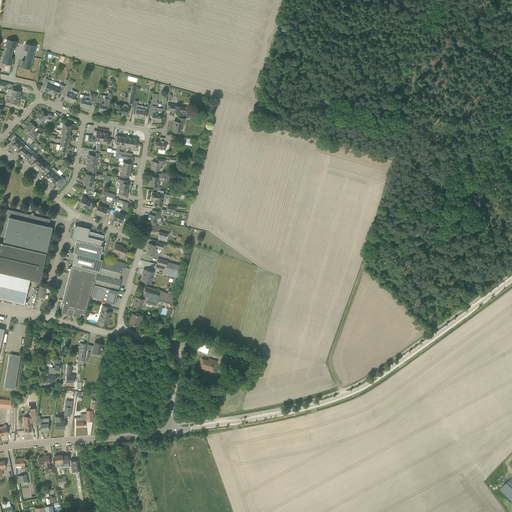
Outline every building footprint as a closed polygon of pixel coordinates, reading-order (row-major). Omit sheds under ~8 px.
[(4,51),(9,52),(11,52),(12,53),(13,48),(16,48),(17,42),(6,39),(4,48),(5,48),(4,51)] [(34,55),(36,46),(25,43),(24,50),(27,51),(26,56),(27,56),(28,56),(33,57),(34,55)] [(9,52),(4,51),(4,53),(3,53),(1,62),(12,65),(13,58),(10,58),(12,53),(11,52),(9,52)] [(33,58),(33,57),(28,56),(26,56),(25,61),(22,60),(20,67),(31,69),(33,60),(33,58)] [(45,92),(50,94),(55,82),(45,78),(42,85),(45,87),(44,90),(45,90),(45,92)] [(68,80),(66,84),(63,94),(66,95),(64,99),(73,103),(76,95),(70,92),(74,81),(69,79),(68,80)] [(55,82),(50,94),(56,96),(56,95),(58,95),(59,92),(62,93),(65,86),(55,82)] [(12,95),(11,96),(20,98),(21,95),(20,95),(21,91),(16,90),(16,88),(10,87),(10,88),(8,88),(6,94),(12,95)] [(113,90),(113,89),(110,88),(109,92),(108,92),(107,96),(100,94),(98,102),(100,102),(98,112),(105,113),(105,109),(109,110),(112,92),(113,90)] [(94,106),(97,95),(90,93),(89,96),(83,95),(82,98),(80,106),(84,107),(84,108),(89,109),(90,105),(94,106)] [(20,98),(11,96),(10,96),(9,101),(6,100),(6,103),(12,105),(13,103),(17,104),(18,100),(20,101),(20,98)] [(140,118),(142,106),(136,105),(137,101),(134,101),(132,113),(135,114),(134,117),(140,118)] [(173,111),(173,113),(181,114),(181,113),(189,114),(190,107),(182,106),(182,107),(178,106),(178,105),(168,103),(166,110),(170,111),(173,111)] [(128,115),(129,107),(123,106),(123,105),(116,104),(115,110),(116,110),(115,114),(116,114),(116,115),(118,115),(119,115),(121,115),(121,114),(124,115),(124,114),(128,115)] [(150,108),(149,115),(152,116),(151,120),(160,122),(161,114),(162,109),(156,108),(156,106),(150,105),(150,108)] [(149,115),(150,108),(147,108),(147,106),(142,106),(140,118),(145,119),(146,116),(149,116),(149,115)] [(46,114),(42,110),(33,119),(39,125),(45,119),(51,121),(54,115),(47,113),(46,114)] [(172,131),(177,132),(180,132),(182,125),(184,125),(185,119),(178,118),(177,122),(174,121),(172,131)] [(30,122),(25,128),(29,132),(27,134),(33,139),(38,134),(34,130),(36,127),(30,122)] [(95,142),(94,144),(100,145),(100,143),(102,132),(99,131),(99,132),(96,131),(96,136),(88,135),(87,141),(95,142)] [(105,132),(102,132),(100,143),(102,144),(103,142),(106,143),(106,144),(110,145),(111,139),(107,138),(108,133),(105,133),(105,132)] [(116,153),(118,153),(119,151),(120,145),(121,136),(115,135),(115,139),(116,139),(115,144),(118,144),(118,145),(116,145),(116,150),(111,150),(110,152),(116,153)] [(186,138),(181,137),(171,135),(170,140),(180,142),(180,144),(185,145),(186,138)] [(15,151),(18,147),(21,144),(22,142),(16,136),(11,141),(14,143),(11,146),(14,149),(13,150),(15,151)] [(154,148),(158,149),(158,153),(164,154),(165,150),(166,141),(166,138),(162,137),(161,140),(158,140),(158,142),(155,141),(154,148)] [(21,157),(29,148),(25,144),(22,142),(21,144),(18,147),(21,149),(18,152),(20,155),(19,156),(21,157)] [(32,159),(36,154),(29,148),(21,157),(23,159),(24,158),(27,160),(29,157),(32,159)] [(87,157),(86,160),(98,162),(100,162),(101,157),(99,156),(100,153),(94,152),(93,155),(88,154),(88,157),(87,157)] [(119,164),(119,167),(131,169),(131,167),(132,167),(133,160),(132,160),(133,157),(121,156),(121,154),(118,153),(116,153),(115,157),(125,159),(125,162),(123,162),(122,165),(119,164)] [(33,168),(35,169),(41,162),(37,158),(39,156),(36,154),(32,159),(34,161),(31,164),(34,167),(33,168)] [(151,169),(156,170),(160,170),(161,164),(164,165),(165,159),(156,158),(156,162),(152,161),(151,169)] [(98,162),(86,160),(86,163),(87,163),(86,166),(89,166),(88,168),(87,172),(96,173),(98,162)] [(43,169),(45,171),(50,166),(47,164),(45,166),(41,162),(35,169),(37,171),(38,170),(40,172),(43,169)] [(46,180),(48,181),(55,174),(50,170),(52,168),(50,166),(45,171),(48,173),(45,176),(47,178),(46,180)] [(131,169),(119,167),(118,169),(121,170),(121,173),(120,173),(119,176),(127,178),(127,174),(131,175),(131,172),(130,172),(131,169)] [(150,176),(148,186),(153,186),(154,186),(157,187),(158,180),(159,180),(164,180),(164,174),(160,174),(155,173),(154,176),(150,176)] [(55,174),(48,181),(50,183),(51,182),(54,184),(56,181),(59,183),(63,178),(60,176),(59,178),(55,174)] [(116,187),(118,188),(119,187),(127,189),(128,187),(129,187),(129,184),(128,183),(128,180),(117,178),(116,187)] [(88,189),(91,190),(92,191),(93,184),(92,184),(93,181),(83,179),(82,181),(84,181),(83,184),(89,185),(88,189)] [(119,187),(118,188),(118,193),(119,194),(119,197),(127,198),(128,192),(127,192),(127,189),(119,187)] [(163,194),(163,191),(157,190),(157,193),(152,192),(151,199),(155,200),(154,206),(162,207),(162,203),(164,203),(165,198),(163,198),(164,194),(163,194)] [(80,206),(82,208),(87,199),(82,197),(78,204),(80,205),(80,206)] [(87,199),(82,208),(85,209),(85,208),(87,209),(88,208),(90,209),(93,203),(91,202),(91,201),(87,199)] [(103,206),(99,215),(102,216),(102,215),(104,216),(107,208),(103,206)] [(0,234),(0,235),(4,237),(3,241),(46,251),(52,227),(48,226),(50,219),(6,209),(0,234)] [(149,214),(148,220),(156,221),(157,218),(159,218),(160,211),(152,210),(152,214),(149,214)] [(120,213),(116,222),(119,223),(119,222),(121,223),(124,215),(120,213)] [(156,221),(148,220),(146,221),(146,223),(147,224),(147,226),(150,226),(149,231),(157,232),(158,225),(156,224),(156,221)] [(76,240),(73,252),(99,259),(102,246),(103,240),(102,240),(103,235),(88,231),(88,229),(77,226),(77,227),(76,228),(75,228),(72,239),(76,240)] [(148,248),(146,254),(154,256),(156,248),(162,250),(164,243),(156,241),(155,245),(148,243),(147,248),(148,248)] [(0,298),(24,304),(30,279),(40,281),(46,253),(0,242),(0,298)] [(119,246),(120,245),(115,243),(112,252),(124,257),(127,249),(119,246)] [(99,259),(73,252),(70,251),(68,259),(73,260),(72,265),(99,272),(102,259),(99,259)] [(158,258),(156,264),(166,267),(179,271),(181,266),(167,262),(168,261),(158,258)] [(99,273),(97,273),(94,283),(118,291),(121,279),(119,278),(121,272),(123,272),(125,263),(113,260),(112,265),(102,262),(99,273)] [(166,267),(156,264),(155,268),(164,271),(163,274),(177,278),(179,271),(166,267)] [(94,283),(97,273),(71,266),(60,308),(62,308),(61,312),(85,318),(90,297),(94,283)] [(141,281),(151,284),(154,272),(143,269),(142,273),(143,274),(141,281)] [(117,292),(118,291),(94,283),(90,297),(114,304),(117,292)] [(37,296),(44,297),(46,288),(40,286),(37,296)] [(142,295),(147,296),(146,301),(145,302),(156,305),(156,304),(157,300),(170,304),(171,302),(173,294),(172,294),(167,292),(160,290),(159,292),(149,290),(145,288),(143,294),(143,295),(142,295)] [(142,304),(144,299),(135,297),(133,306),(144,309),(145,309),(145,307),(146,305),(142,304)] [(109,311),(110,307),(102,305),(100,314),(102,314),(100,321),(108,324),(111,312),(109,311)] [(131,317),(132,317),(130,324),(141,327),(142,324),(144,317),(141,316),(132,314),(131,317)] [(156,333),(161,335),(164,324),(159,323),(156,333)] [(40,329),(39,336),(48,338),(49,330),(40,329)] [(91,354),(94,355),(95,353),(101,354),(102,349),(103,344),(94,342),(91,354)] [(86,344),(80,343),(77,360),(84,361),(86,344)] [(4,387),(15,389),(20,356),(9,354),(4,387)] [(198,367),(214,372),(216,364),(207,362),(208,361),(201,358),(198,367)] [(45,381),(47,381),(51,382),(51,380),(55,381),(56,373),(58,373),(59,370),(60,359),(55,359),(54,368),(49,368),(48,375),(48,378),(45,377),(45,381)] [(67,369),(66,382),(74,382),(74,375),(71,375),(71,365),(67,365),(67,369)] [(0,406),(3,407),(11,408),(11,400),(0,399),(0,406)] [(65,406),(63,415),(70,416),(72,407),(65,406)] [(36,416),(35,408),(30,409),(30,412),(28,412),(28,416),(24,416),(25,431),(31,431),(30,419),(36,418),(36,416)] [(87,422),(93,422),(93,410),(86,411),(86,413),(80,413),(80,417),(76,417),(76,427),(84,427),(84,422),(87,421),(87,422)] [(40,415),(36,416),(36,418),(36,424),(40,424),(41,430),(48,429),(48,423),(49,423),(48,418),(40,419),(40,415)] [(64,416),(55,417),(55,422),(56,421),(56,428),(65,428),(64,416)] [(499,454),(484,469),(486,471),(501,456),(499,454)] [(44,464),(45,474),(54,473),(54,465),(50,465),(49,463),(49,455),(44,456),(44,457),(38,457),(39,464),(44,464)] [(64,465),(63,463),(68,462),(67,455),(62,456),(62,455),(54,456),(55,463),(55,466),(64,465)] [(15,459),(15,466),(21,466),(21,469),(25,469),(24,458),(15,459)] [(78,458),(70,459),(72,473),(79,472),(78,458)] [(488,475),(500,469),(497,465),(486,470),(488,475)] [(26,474),(18,476),(19,483),(28,481),(26,474)] [(511,476),(499,489),(511,502),(511,476)] [(1,505),(2,511),(12,511),(13,511),(12,506),(10,506),(9,501),(5,502),(5,504),(1,505)]
